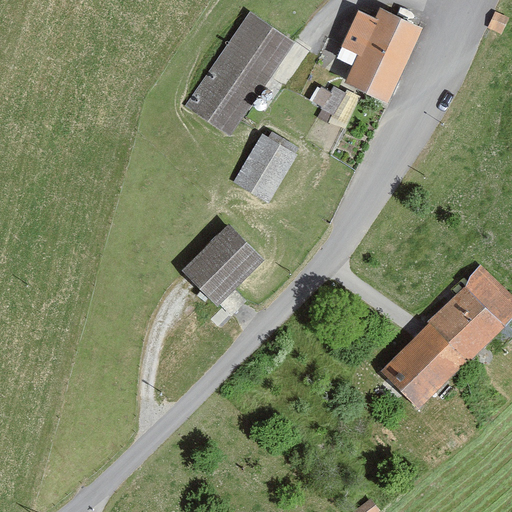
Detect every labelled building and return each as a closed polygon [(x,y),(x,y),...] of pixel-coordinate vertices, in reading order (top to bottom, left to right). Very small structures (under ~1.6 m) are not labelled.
[(385,95),(418,29),(384,11),(378,24),(361,15),(346,44),(333,38),(321,63),(385,95)] [(509,20),(495,13),(487,28),(502,35),(509,20)] [(254,15),(190,107),(228,133),(292,42),(254,15)] [(310,102),(350,116),(359,93),(318,79),(310,102)] [(269,138),(239,183),(264,199),(294,154),(269,138)] [(232,233),(190,271),(215,299),(257,261),(232,233)] [(511,301),(485,274),(385,371),(421,408),(511,319),(511,301)]
